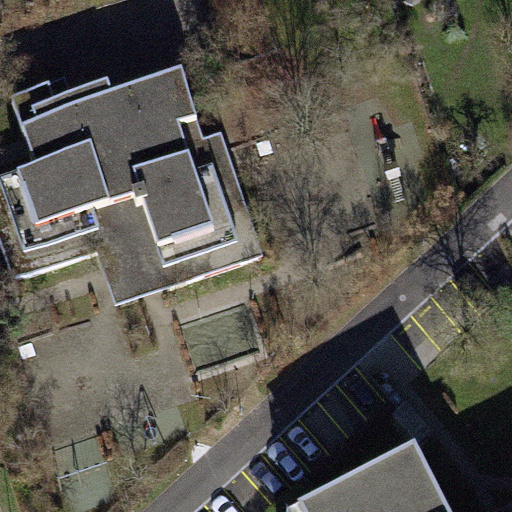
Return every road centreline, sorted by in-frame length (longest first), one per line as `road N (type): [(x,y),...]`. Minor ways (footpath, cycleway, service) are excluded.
road 1 (residential): [(162,511),(511,187)]
road 2 (unknown): [(430,263),(511,433)]
